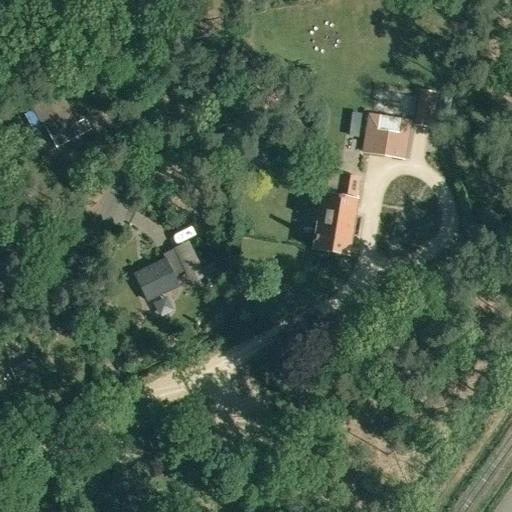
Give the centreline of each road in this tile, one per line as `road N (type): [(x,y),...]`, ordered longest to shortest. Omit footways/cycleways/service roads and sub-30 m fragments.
road 1 (unknown): [(0,472),(345,284)]
road 2 (unknown): [(345,284),(389,270),(445,234),(443,188),(397,165),(378,176),(355,259)]
road 3 (residential): [(0,182),(49,190),(104,167),(128,136),(143,75),(131,0)]
